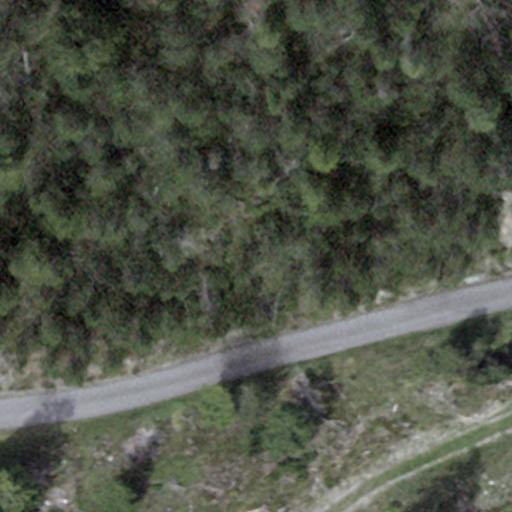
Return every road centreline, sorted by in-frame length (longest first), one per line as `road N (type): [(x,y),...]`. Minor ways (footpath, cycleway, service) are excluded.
road 1 (track): [(511,300),(0,402)]
road 2 (track): [(336,511),(380,477),(511,423)]
